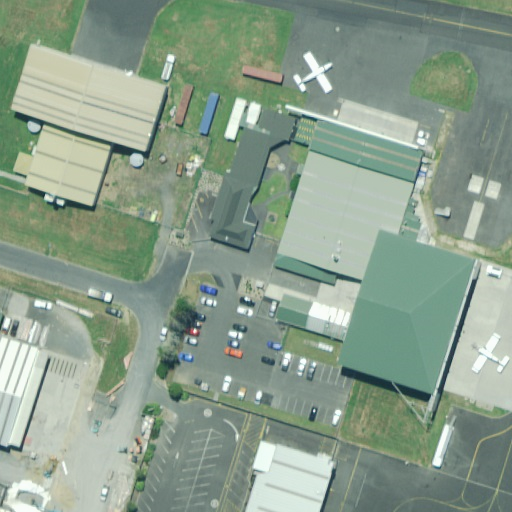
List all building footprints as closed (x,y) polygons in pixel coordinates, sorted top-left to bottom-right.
[(71,58),(32,45),(9,115),(31,122),(47,127),(37,160),(20,154),(15,173),(31,178),(28,188),(94,209),(114,148),(150,160),(172,90),(101,67),(71,58)] [(274,134),(248,126),(235,170),(231,169),(215,219),(218,220),(213,237),(252,249),(260,225),(249,221),(260,185),(262,186),(274,146),(289,138),(293,139),(300,117),(270,107),(264,126),(276,129),(274,134)] [(486,262),(490,252),(434,234),(430,222),(422,220),(424,215),(417,213),(421,198),(415,196),(432,142),(331,110),(283,262),(337,279),(342,266),(376,277),(349,362),(445,392),(486,262)] [(356,312),(288,291),(280,317),(348,338),(356,312)] [(0,439),(25,447),(56,349),(0,331),(0,330),(6,311),(0,309),(0,439)] [(325,511),(342,461),(281,442),(280,444),(264,439),(255,468),(268,472),(262,473),(249,511),(325,511)]
